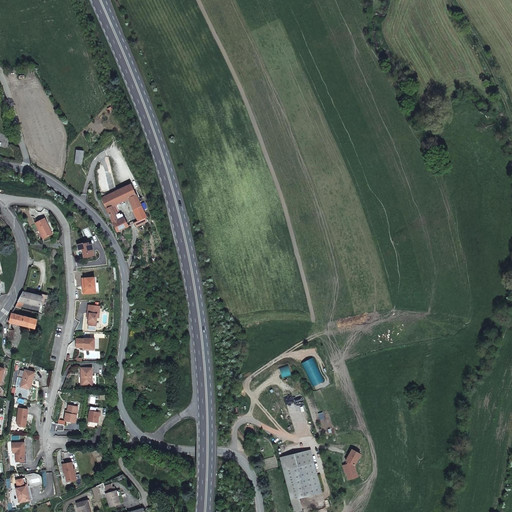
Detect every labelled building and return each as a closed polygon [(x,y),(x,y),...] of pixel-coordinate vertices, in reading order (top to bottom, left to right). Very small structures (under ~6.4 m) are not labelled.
[(83,151),(77,150),(75,163),(82,164),(83,151)] [(134,210),(141,206),(131,185),(101,198),(103,203),(117,232),(128,226),(124,218),(118,221),(115,216),(118,215),(114,206),(123,202),(124,201),(129,199),(134,210)] [(147,217),(141,206),(134,210),(139,220),(139,221),(145,218),(147,217)] [(45,218),(35,223),(43,239),(53,234),(45,218)] [(135,223),(137,227),(147,222),(145,218),(139,221),(139,220),(135,223)] [(82,244),(78,245),(79,250),(82,249),(84,258),(94,255),(93,251),(90,251),(89,245),(88,243),(83,244),(82,244)] [(86,294),(96,293),(95,283),(95,277),(85,278),(86,294)] [(15,307),(20,309),(24,303),(41,307),(43,297),(29,293),(23,292),(18,301),(15,307)] [(90,313),(88,326),(96,327),(97,318),(99,318),(101,306),(89,305),(88,313),(90,313)] [(34,333),(37,320),(11,314),(9,322),(28,327),(27,331),(34,333)] [(83,349),(95,349),(95,339),(84,339),(76,339),(76,347),(83,348),(83,349)] [(83,376),(83,385),(92,385),(93,368),(81,368),(81,376),(83,376)] [(35,372),(25,370),(21,387),(28,389),(31,387),(35,372)] [(64,421),(76,423),(78,407),(69,405),(67,413),(66,413),(64,421)] [(99,412),(100,408),(90,406),(88,421),(98,422),(99,416),(99,412)] [(28,409),(19,408),(17,424),(19,426),(26,427),(28,409)] [(25,442),(12,443),(13,453),(16,452),(16,455),(16,462),(24,462),(24,455),(25,454),(25,442)] [(280,458),(294,511),(295,511),(301,511),(298,498),(321,492),(310,450),(280,458)] [(360,454),(352,450),(345,461),(348,462),(347,464),(343,466),(345,473),(346,472),(348,480),(354,478),(353,474),(356,473),(354,466),(360,454)] [(67,482),(77,480),(75,469),(74,469),(72,462),(62,464),(64,473),(65,473),(67,482)] [(20,502),(28,500),(27,494),(31,494),(30,486),(27,486),(25,478),(17,480),(18,488),(17,489),(20,502)] [(104,486),(106,494),(116,491),(114,486),(113,487),(112,484),(104,486)] [(110,507),(120,504),(116,491),(106,494),(110,507)] [(79,511),(82,510),(83,510),(83,511),(91,511),(88,500),(77,504),(79,511)]
